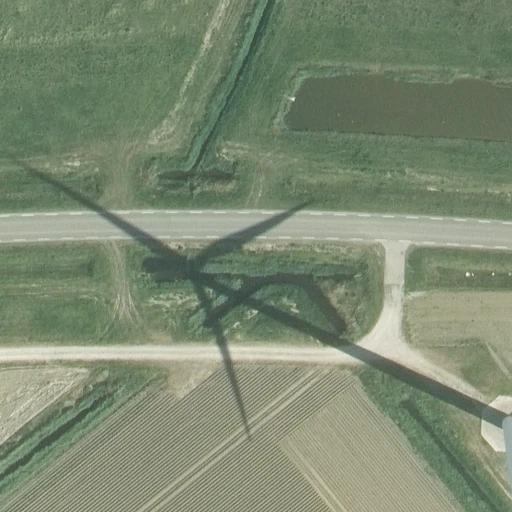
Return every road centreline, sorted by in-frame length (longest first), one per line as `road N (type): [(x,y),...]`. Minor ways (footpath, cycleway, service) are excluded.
road 1 (tertiary): [(0,229),(229,222),(511,236)]
road 2 (track): [(0,355),(401,354),(474,401)]
